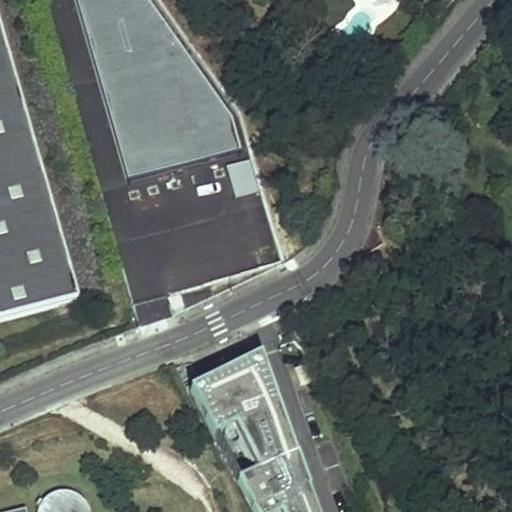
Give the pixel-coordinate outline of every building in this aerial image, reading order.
[(232,118),(146,0),(74,0),(127,183),(242,150),(232,118)] [(0,320),(81,298),(0,17),(0,320)] [(256,360),(189,396),(213,444),(233,434),(255,479),(235,489),(246,511),(311,511),(307,500),(302,502),(287,470),(296,467),(256,360)] [(303,365),(293,369),(300,386),(310,383),(303,365)] [(308,500),(297,467),(296,467),(287,470),(302,502),(307,500),(308,500)] [(35,511),(90,511),(75,482),(32,506),(35,511)]
